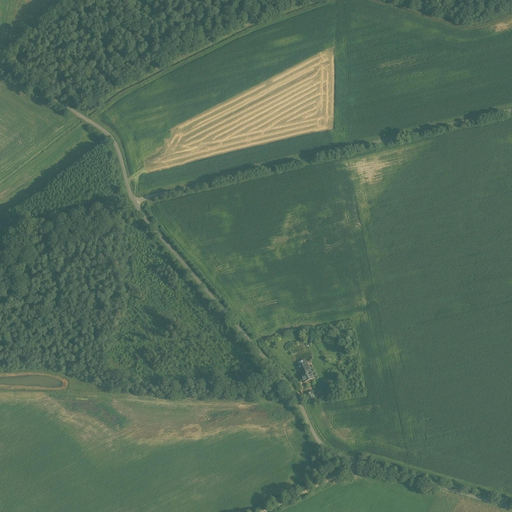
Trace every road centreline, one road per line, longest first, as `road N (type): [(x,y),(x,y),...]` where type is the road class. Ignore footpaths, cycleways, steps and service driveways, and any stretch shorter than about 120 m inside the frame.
road 1 (unclassified): [(511,507),(325,446),(291,391),(133,198)]
road 2 (unclassified): [(511,107),(133,198)]
road 3 (unclassified): [(133,198),(113,137),(0,62)]
